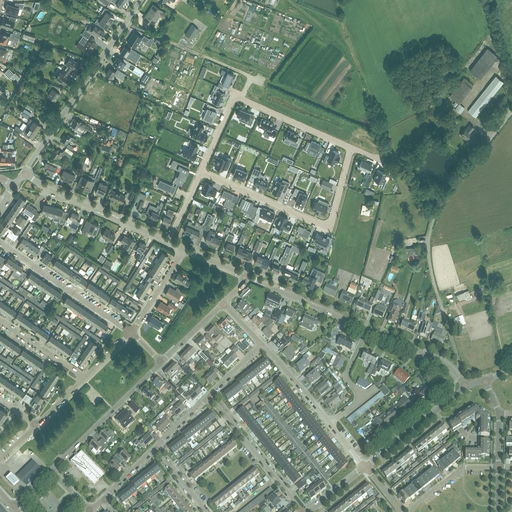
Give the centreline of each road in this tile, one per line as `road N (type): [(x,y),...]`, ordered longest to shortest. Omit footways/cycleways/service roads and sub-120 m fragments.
road 1 (unclassified): [(511,112),(439,207),(429,235),(431,275),(459,360),(454,371)]
road 2 (residential): [(200,171),(330,229),(351,148)]
road 3 (residential): [(351,148),(235,96),(200,171)]
road 4 (unclassified): [(23,174),(140,0)]
road 5 (residential): [(132,333),(0,242)]
road 6 (tertiary): [(167,241),(23,174)]
road 7 (residential): [(51,470),(160,362)]
road 8 (residential): [(302,511),(210,395)]
road 9 (tertiary): [(366,330),(247,276)]
road 10 (residential): [(365,467),(465,387)]
